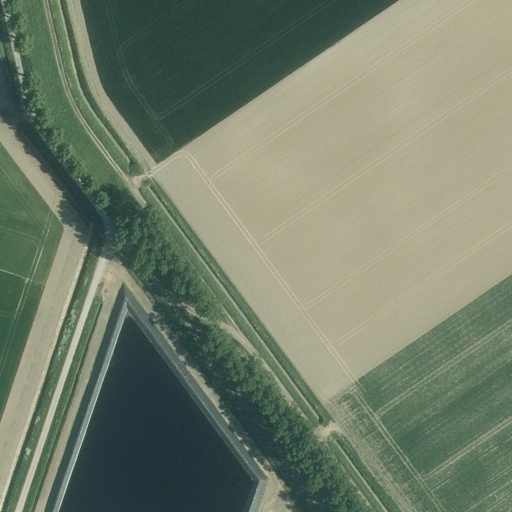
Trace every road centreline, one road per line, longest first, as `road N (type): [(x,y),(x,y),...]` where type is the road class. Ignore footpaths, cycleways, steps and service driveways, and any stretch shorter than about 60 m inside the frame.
road 1 (unclassified): [(17,511),(109,230),(32,117),(3,0)]
road 2 (track): [(46,0),(77,114),(241,338)]
road 3 (track): [(241,338),(370,511)]
road 4 (track): [(108,241),(127,246),(180,305),(241,338)]
